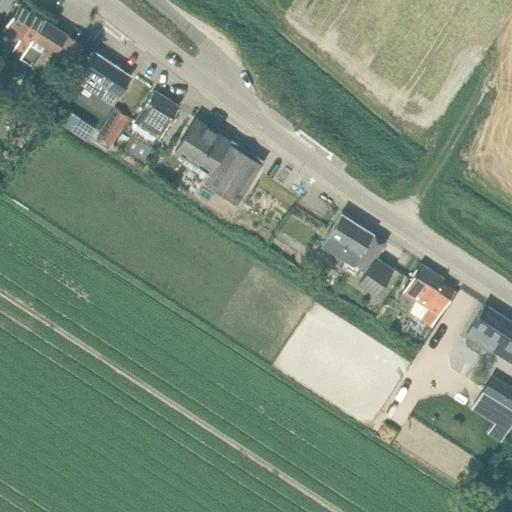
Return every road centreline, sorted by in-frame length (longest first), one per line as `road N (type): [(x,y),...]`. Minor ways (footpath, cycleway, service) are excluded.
road 1 (tertiary): [(511,297),(305,158),(99,0)]
road 2 (track): [(401,227),(493,70)]
